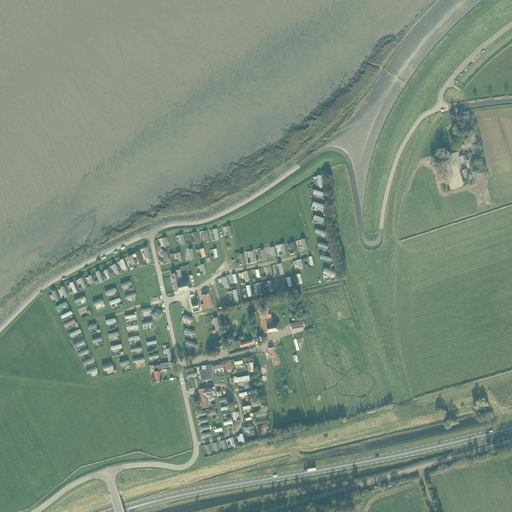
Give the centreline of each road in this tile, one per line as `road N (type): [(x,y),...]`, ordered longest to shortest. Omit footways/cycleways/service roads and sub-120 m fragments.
road 1 (unclassified): [(107,470),(185,467),(195,456),(149,233)]
road 2 (primary): [(208,489),(511,427)]
road 3 (unclassified): [(352,178),(361,237),(377,243),(404,141),(440,108)]
road 4 (unknown): [(212,277),(227,304),(312,280),(303,184)]
road 5 (unclassified): [(149,233),(220,215),(321,151)]
road 6 (unclassified): [(0,330),(52,281),(149,233)]
road 7 (unclassified): [(265,511),(419,467)]
